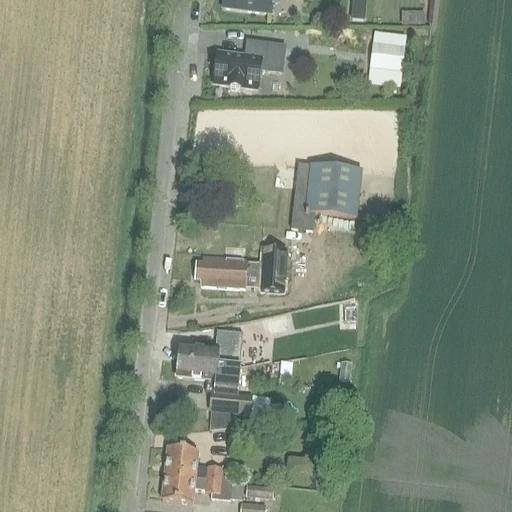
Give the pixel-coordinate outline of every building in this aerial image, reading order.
[(223,0),(222,11),(271,17),(272,0),(223,0)] [(424,27),(424,14),(404,14),(404,28),(424,27)] [(405,39),(374,36),(370,72),(401,76),(405,39)] [(217,56),(213,88),(230,90),(229,91),(240,93),(240,91),(259,94),(262,73),(283,75),(286,50),(247,45),(246,59),(217,56)] [(356,221),(361,174),(311,168),(310,169),(298,167),(291,232),(312,235),(314,216),(356,221)] [(200,290),(245,292),(245,291),(284,293),(287,252),(262,251),(261,266),(246,265),(247,263),(202,260),(202,266),(196,266),(195,283),(201,284),(200,290)] [(178,349),(177,364),(240,371),(243,337),(216,334),(215,352),(178,349)] [(177,364),(175,380),(215,384),(214,397),(212,397),(210,415),(248,418),(250,400),(237,399),(240,371),(177,364)] [(210,415),(209,432),(247,429),(248,418),(210,415)] [(167,451),(164,477),(194,481),(206,482),(231,485),(232,471),(221,470),(221,472),(207,470),(207,471),(195,470),(197,455),(167,451)] [(193,493),(194,481),(164,477),(161,504),(191,508),(193,493)] [(194,481),(193,493),(205,495),(206,482),(194,481)] [(231,485),(206,482),(205,495),(211,496),(210,503),(229,505),(229,502),(231,485)] [(231,485),(229,502),(242,503),(244,486),(231,485)] [(246,500),(273,502),(274,490),(247,488),(246,500)]
